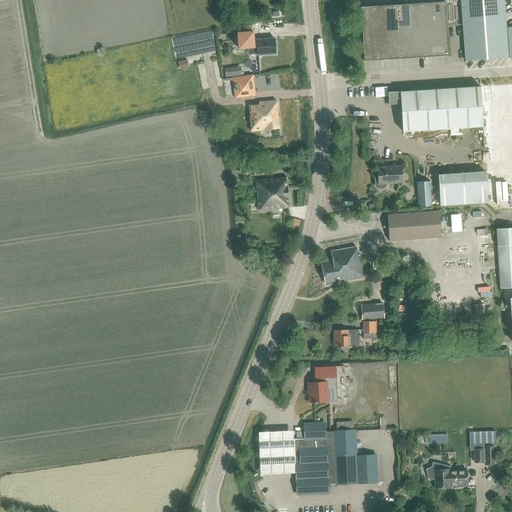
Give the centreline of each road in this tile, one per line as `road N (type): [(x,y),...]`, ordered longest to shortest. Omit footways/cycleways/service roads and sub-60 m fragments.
road 1 (tertiary): [(210,511),(210,489),(310,236),(324,152),(320,83)]
road 2 (unclassified): [(320,83),(511,71)]
